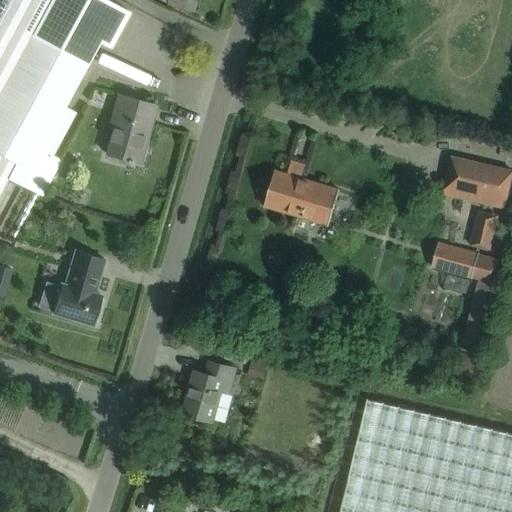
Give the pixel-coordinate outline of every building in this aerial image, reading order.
[(0,0),(0,190),(7,178),(22,186),(41,150),(52,155),(75,112),(64,107),(87,65),(118,7),(106,0),(0,0)] [(176,0),(175,5),(195,10),(197,0),(176,0)] [(140,163),(147,137),(145,136),(154,106),(156,107),(156,106),(117,94),(108,127),(112,129),(105,153),(126,159),(126,161),(130,162),(130,161),(140,163)] [(443,194),(504,208),(511,172),(511,170),(454,157),(453,160),(455,161),(452,174),(448,173),(443,194)] [(264,205),(329,225),(339,189),(275,170),(264,205)] [(438,242),(431,266),(472,277),(478,256),(478,253),(438,242)] [(61,284),(52,313),(93,325),(94,321),(97,322),(101,308),(98,307),(101,296),(94,293),(104,259),(75,250),(65,285),(61,284)] [(472,277),(479,279),(461,350),(466,352),(459,376),(483,382),(489,358),(481,355),(498,285),(491,282),(497,262),(478,256),(472,277)] [(0,266),(0,281),(6,283),(10,270),(0,266)] [(194,371),(189,387),(192,387),(190,395),(187,394),(182,412),(190,415),(190,416),(193,417),(193,415),(213,421),(221,391),(229,394),(236,369),(209,361),(205,374),(194,371)] [(511,511),(511,433),(368,398),(340,511),(511,511)]
